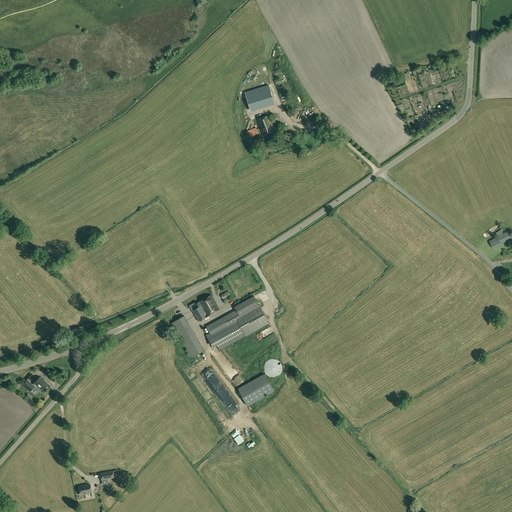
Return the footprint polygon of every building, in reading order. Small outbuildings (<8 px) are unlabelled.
[(274,103),(269,85),(245,92),(251,111),(274,103)] [(262,136),(275,132),(277,131),(276,127),(274,128),(270,115),(257,119),(260,128),(262,136)] [(489,241),(493,248),(511,237),(511,233),(510,230),(503,234),(501,230),(496,233),(498,237),(489,241)] [(211,295),(201,301),(199,302),(200,302),(195,304),(197,308),(193,310),(198,321),(219,310),(211,295)] [(246,336),(269,323),(259,306),(254,296),(234,307),(236,310),(206,326),(210,333),(206,335),(213,348),(217,346),(220,350),(246,336)] [(203,352),(183,317),(172,324),(192,358),(203,352)] [(238,389),(248,406),(274,391),(264,374),(238,389)] [(40,377),(34,383),(32,385),(27,380),(22,385),(30,392),(34,387),(39,392),(41,390),(42,391),(48,384),(40,377)] [(112,471),(100,474),(101,480),(114,478),(112,471)] [(80,495),(91,493),(89,484),(78,487),(80,495)]
